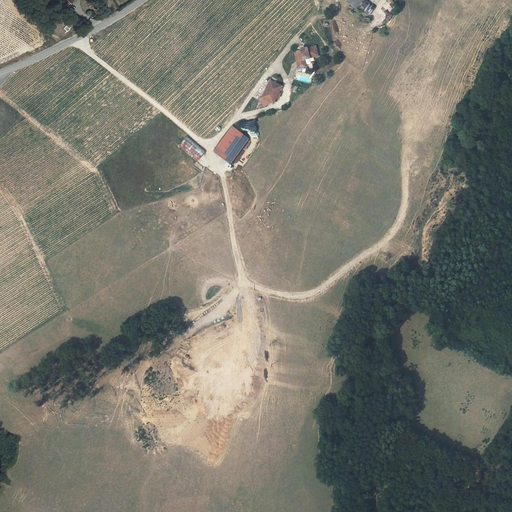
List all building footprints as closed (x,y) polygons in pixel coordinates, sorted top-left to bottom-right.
[(344,0),(357,9),(363,0),(344,0)] [(67,31),(69,29),(67,26),(67,25),(68,23),(67,21),(66,20),(64,18),(63,18),(62,17),(59,18),(58,18),(56,20),(56,21),(56,22),(55,24),(56,25),(56,26),(57,27),(58,28),(60,29),(61,30),(62,30),(64,29),(67,31)] [(295,57),(298,67),(305,65),(304,60),(315,57),(314,54),(317,53),(315,46),(304,49),(304,48),(303,48),(301,48),(301,49),(301,50),(297,51),(294,52),(295,57)] [(262,98),(259,102),(267,106),(272,103),(273,104),(282,86),(270,81),(262,98)] [(214,151),(231,163),(249,139),(232,127),(214,151)] [(179,146),(197,162),(205,151),(187,136),(179,146)] [(477,451),(481,454),(487,445),(482,442),(477,451)]
